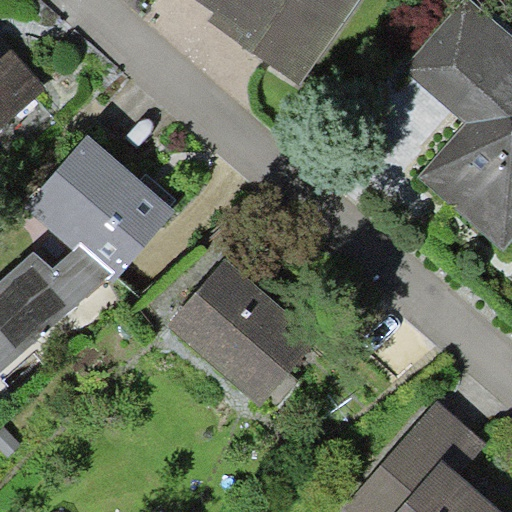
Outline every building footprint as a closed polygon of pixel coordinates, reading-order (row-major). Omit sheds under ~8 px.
[(358,0),(195,0),(213,12),(208,20),(301,84),(358,0)] [(511,35),(472,0),(461,0),(402,67),(465,122),(418,174),(503,249),(511,238),(511,35)] [(0,129),(46,90),(0,37),(0,129)] [(140,181),(87,134),(27,205),(73,250),(53,268),(34,250),(0,281),(0,373),(108,277),(113,282),(175,211),(170,206),(140,181)] [(146,174),(140,181),(170,206),(176,200),(146,174)] [(225,257),(167,324),(260,405),(318,337),(225,257)] [(484,442),(436,400),(342,507),(347,511),(396,511),(443,459),(458,472),(484,442)] [(501,511),(458,472),(443,459),(396,511),(501,511)]
